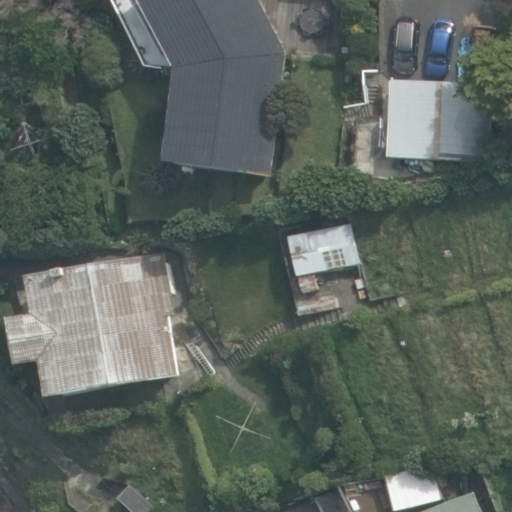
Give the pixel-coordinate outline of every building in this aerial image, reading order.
[(173,166),(277,178),(291,55),(263,0),(146,0),(184,73),(173,166)] [(393,159),(492,164),(496,86),(397,81),(393,159)] [(287,239),(297,281),(362,266),(352,224),(287,239)] [(168,256),(32,280),(39,319),(19,323),(27,371),(54,367),(62,415),(138,402),(136,390),(181,383),(170,320),(179,318),(168,256)] [(486,511),(478,494),(456,504),(446,481),(353,491),(362,511),(486,511)] [(121,498),(135,511),(152,511),(157,507),(133,485),(121,498)]
